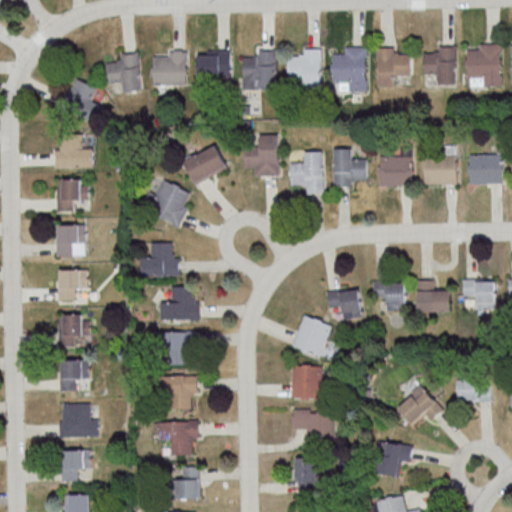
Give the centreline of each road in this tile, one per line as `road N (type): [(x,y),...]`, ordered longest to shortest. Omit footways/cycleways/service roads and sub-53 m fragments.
road 1 (residential): [(14,511),(7,123),(21,68),(51,31),(95,9),(320,0)]
road 2 (residential): [(511,230),(340,236),(277,269),(257,296),(246,338),(249,511)]
road 3 (residential): [(288,259),(256,219),(231,222),(226,250),(268,280)]
